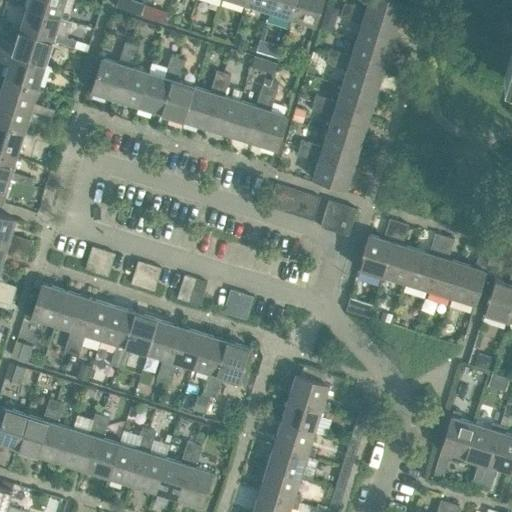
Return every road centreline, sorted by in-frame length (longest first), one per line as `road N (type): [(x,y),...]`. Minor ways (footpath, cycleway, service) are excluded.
road 1 (residential): [(334,304),(76,226),(94,170),(350,247)]
road 2 (residential): [(373,511),(401,418),(398,391),(334,304)]
